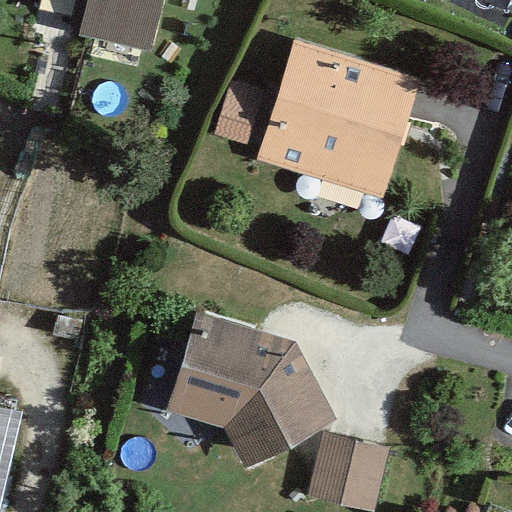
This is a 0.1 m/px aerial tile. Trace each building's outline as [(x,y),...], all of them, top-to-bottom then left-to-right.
[(151,0),(27,0),(23,18),(140,48),(151,0)] [(429,82),(285,33),(240,165),(383,214),(429,82)] [(128,182),(30,159),(0,289),(0,310),(93,332),(128,182)] [(287,316),(180,303),(151,417),(212,430),(233,475),(332,410),(287,316)] [(0,511),(3,511),(31,394),(0,387),(0,511)] [(376,511),(393,456),(323,435),(302,504),(327,511),(376,511)]
